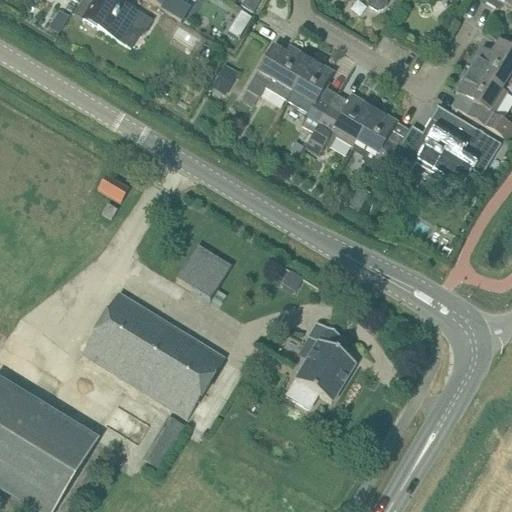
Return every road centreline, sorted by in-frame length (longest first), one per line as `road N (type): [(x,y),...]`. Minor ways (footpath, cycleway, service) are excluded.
road 1 (tertiary): [(473,337),(460,319),(0,52)]
road 2 (tertiary): [(385,511),(471,369),(473,337)]
road 3 (residential): [(426,97),(302,22),(298,0)]
